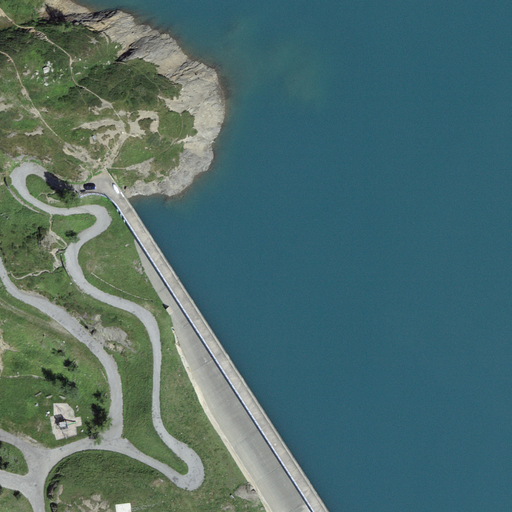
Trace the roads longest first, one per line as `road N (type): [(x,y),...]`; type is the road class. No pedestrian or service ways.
road 1 (track): [(114,441),(181,481),(195,475),(157,421),(152,328),(77,277),(74,250),(101,223),(100,213),(44,207),(18,180),(30,169),(69,188),(106,189),(318,511)]
road 2 (track): [(0,270),(10,289),(62,318),(103,358),(115,386),(114,441)]
